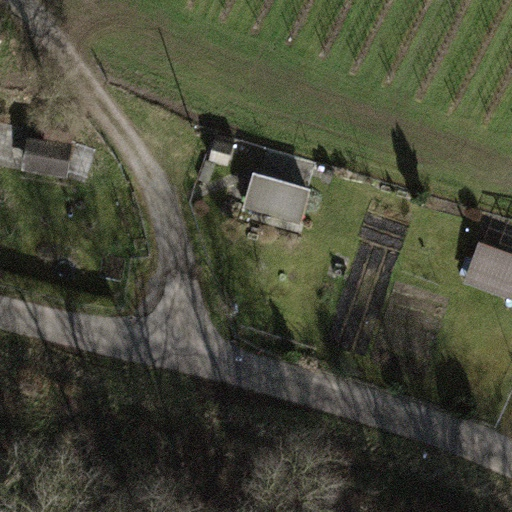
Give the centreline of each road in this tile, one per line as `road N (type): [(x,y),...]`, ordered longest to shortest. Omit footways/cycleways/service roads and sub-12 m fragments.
road 1 (unclassified): [(511,465),(464,442),(181,351),(0,310)]
road 2 (track): [(181,351),(182,272),(149,169),(20,0)]
